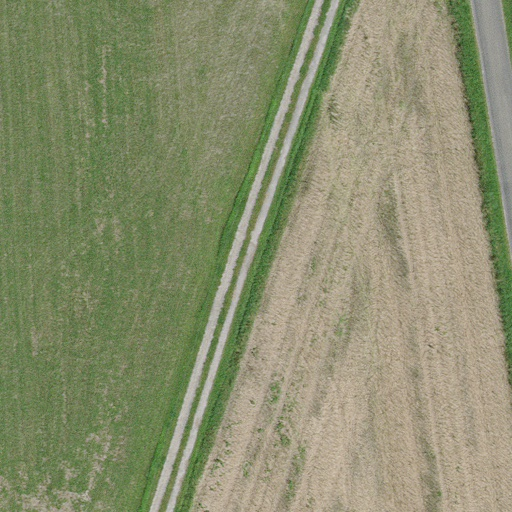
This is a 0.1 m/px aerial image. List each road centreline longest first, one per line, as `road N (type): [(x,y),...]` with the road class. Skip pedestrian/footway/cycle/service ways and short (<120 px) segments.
road 1 (track): [(164,511),(330,0)]
road 2 (unclassified): [(511,166),(487,0)]
